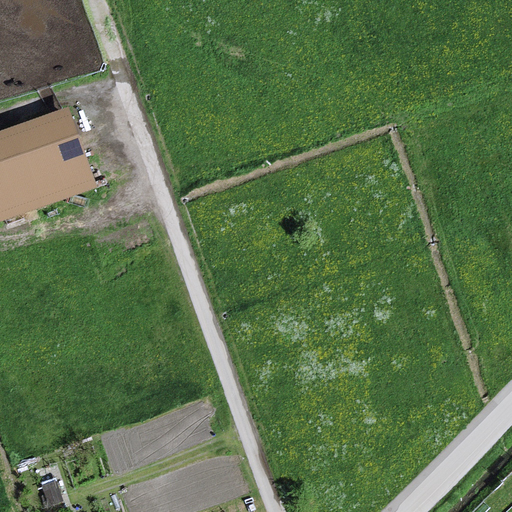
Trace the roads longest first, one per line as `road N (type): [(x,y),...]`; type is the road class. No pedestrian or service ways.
road 1 (track): [(272,511),(92,0)]
road 2 (unclassified): [(396,511),(511,400)]
